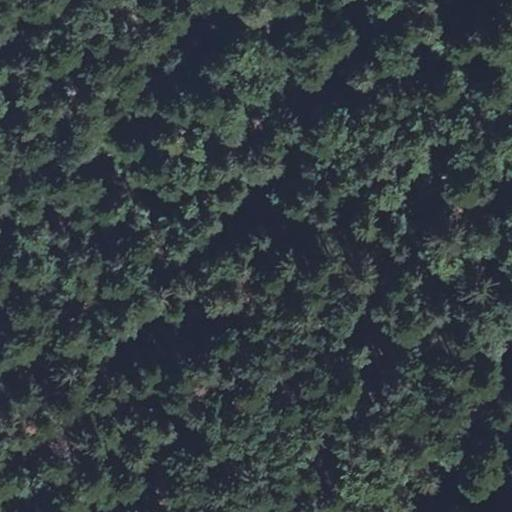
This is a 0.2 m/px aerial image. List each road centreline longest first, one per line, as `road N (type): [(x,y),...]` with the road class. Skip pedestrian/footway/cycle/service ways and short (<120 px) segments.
road 1 (track): [(397,0),(143,305),(0,498)]
road 2 (track): [(444,511),(511,405)]
